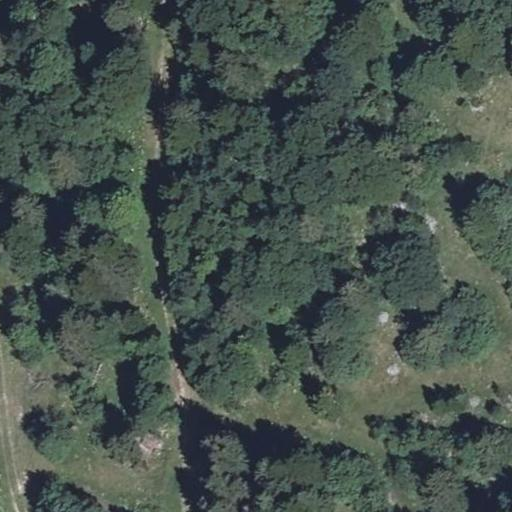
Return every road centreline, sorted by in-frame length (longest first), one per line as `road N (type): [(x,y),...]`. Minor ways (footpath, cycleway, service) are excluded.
road 1 (track): [(174,0),(158,244),(188,406),(187,511)]
road 2 (track): [(25,511),(0,364)]
